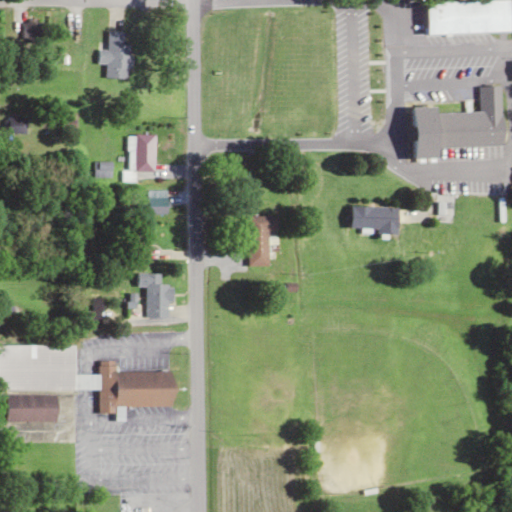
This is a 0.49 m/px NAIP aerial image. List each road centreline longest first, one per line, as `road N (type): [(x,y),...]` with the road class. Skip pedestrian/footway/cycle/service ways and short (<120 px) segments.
road 1 (residential): [(200,511),(190,0)]
road 2 (residential): [(0,2),(191,1)]
